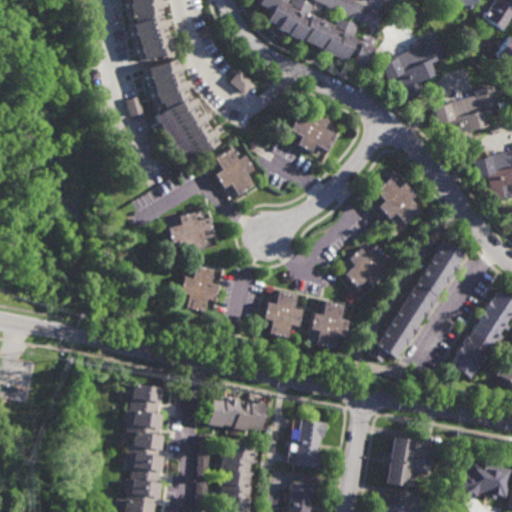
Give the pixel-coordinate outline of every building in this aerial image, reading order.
[(155,0),(156,2),(162,2),(163,9),(157,10),(158,22),(164,20),(166,28),(161,30),(164,39),(170,38),(172,45),(167,47),(168,51),(139,61),(128,28),(130,28),(129,19),(126,19),(125,0),(155,0)] [(350,0),(381,14),(373,30),(309,1),(309,0),(286,0),(283,7),(286,8),(290,0),(295,0),(301,3),(301,4),(310,8),(304,21),(306,21),(307,18),(332,29),(337,18),(356,27),(351,39),(361,44),(361,45),(373,51),(370,56),(369,56),(362,68),(361,67),(360,70),(356,68),(357,66),(353,64),(352,65),(327,54),(326,57),(319,54),(320,53),(301,45),(301,44),(298,43),(297,44),(284,38),(284,37),(275,33),(276,31),(263,25),(268,14),(254,7),(257,0),(350,0)] [(474,0),(467,12),(458,6),(455,12),(448,8),(451,4),(445,0),(474,0)] [(511,0),(511,16),(506,24),(505,23),(496,35),(480,22),(482,19),(480,18),(482,15),(481,15),(483,13),(484,14),(494,1),(496,2),(497,0),(511,0)] [(418,80),(423,92),(405,100),(395,76),(385,80),(379,63),(419,46),(417,41),(435,34),(444,56),(428,63),(433,74),(418,80)] [(511,72),(509,70),(511,67),(499,58),(498,60),(494,57),(495,55),(492,53),(505,35),(511,40),(511,72)] [(174,66),(180,63),(182,70),(177,72),(180,83),(186,81),(188,87),(181,89),(183,93),(189,102),(193,99),(196,104),(192,107),(197,118),(203,114),(205,118),(200,122),(207,132),(213,127),(217,133),(212,136),(216,142),(182,163),(181,161),(188,155),(185,150),(183,151),(181,147),(183,147),(175,134),(173,135),(171,132),(173,131),(165,118),(163,119),(162,117),(163,116),(159,110),(157,111),(156,110),(161,107),(158,101),(155,101),(143,70),(171,60),(174,66)] [(251,82),(236,70),(226,82),(241,94),(251,82)] [(497,110),(480,115),(483,127),(468,130),(471,141),(451,146),(445,121),(435,124),(430,106),(474,96),(472,91),(492,86),(497,110)] [(326,119),(321,127),(335,135),(325,154),(312,147),(308,154),(292,145),(298,135),(286,128),(295,112),(307,118),(311,111),(326,119)] [(153,131),(148,124),(155,120),(160,126),(153,131)] [(162,147),(158,140),(165,135),(169,142),(162,147)] [(243,154),(252,168),(244,173),(251,186),(234,196),(227,183),(219,188),(210,173),(218,169),(211,157),(228,147),(235,159),(243,154)] [(511,181),(507,182),(509,195),(490,200),(484,174),(473,177),(470,159),(511,150),(511,181)] [(172,162),(168,155),(174,151),(179,158),(172,162)] [(396,188),(402,182),(414,195),(408,200),(417,211),(401,225),(392,215),(387,220),(374,206),(380,200),(372,191),(387,177),(396,188)] [(193,219),(206,217),(210,234),(197,237),(199,248),(183,251),(181,243),(168,246),(164,227),(177,224),(175,215),(191,211),(193,219)] [(422,318),(421,317),(415,327),(416,328),(402,350),(400,349),(394,359),(386,354),(380,363),(366,354),(440,240),(459,253),(455,260),(457,261),(433,299),(434,300),(422,318)] [(387,260),(378,268),(383,274),(369,287),(364,280),(353,289),(341,275),(352,265),(346,258),(358,247),(364,254),(374,245),(387,260)] [(210,269),(208,283),(216,285),(213,301),(203,299),(200,313),(179,309),(182,295),(176,294),(180,276),(189,278),(192,265),(210,269)] [(511,307),(509,312),(511,314),(511,319),(507,316),(503,323),(507,326),(505,330),(500,327),(496,333),(501,337),(497,343),(492,340),(488,346),(492,349),(489,353),(485,350),(481,356),(486,360),(483,364),(478,361),(474,367),(479,371),(477,376),(471,372),(467,378),(447,365),(453,355),(451,354),(456,346),(458,348),(460,344),(458,343),(463,336),(465,337),(476,320),(474,318),(479,310),(480,311),(482,309),(480,307),(485,300),(487,301),(494,290),(511,301),(511,307)] [(292,307),(301,309),(297,329),(288,327),(285,340),(264,335),(267,322),(260,320),(264,301),(272,302),(274,291),(294,295),(292,307)] [(339,319),(348,321),(344,339),(335,337),(332,350),(312,346),(315,333),(306,330),(311,312),(320,315),(323,301),(342,305),(339,319)] [(511,388),(503,383),(504,381),(493,374),(511,343),(511,388)] [(154,414),(158,415),(154,436),(158,436),(155,457),(160,458),(155,485),(157,485),(153,506),(149,506),(148,511),(122,511),(124,504),(123,504),(123,501),(125,501),(128,482),(127,481),(129,467),(121,466),(125,444),(127,444),(129,434),(123,433),(124,424),(127,425),(129,411),(124,410),(129,384),(158,389),(154,414)] [(235,398),(235,401),(247,403),(247,400),(253,401),(253,400),(256,401),(256,402),(262,403),(257,431),(244,429),(244,431),(229,429),(230,427),(221,425),(221,427),(203,425),(208,396),(220,398),(221,396),(235,398)] [(321,438),(318,437),(315,455),(319,456),(317,469),(292,466),(295,441),(289,440),(290,429),(296,430),(298,420),(323,424),(321,438)] [(207,479),(194,478),(197,436),(209,436),(207,479)] [(422,466),(423,457),(431,459),(428,476),(408,473),(406,488),(385,485),(393,438),(414,441),(410,465),(422,466)] [(249,463),(247,462),(246,474),(247,474),(247,472),(252,473),(251,476),(247,476),(246,487),(247,487),(245,498),(250,499),(250,501),(248,501),(247,501),(251,502),(251,504),(247,503),(245,511),(214,511),(215,509),(218,509),(219,498),(217,497),(219,484),(217,484),(219,471),(217,471),(220,456),(222,456),(224,443),(252,448),(249,463)] [(507,466),(460,461),(457,494),(494,499),(494,496),(503,497),(507,466)] [(204,511),(191,511),(194,482),(206,483),(204,511)] [(313,499),(309,499),(306,511),(285,511),(290,482),(315,486),(313,499)] [(278,511),(271,509),(273,496),(280,497),(278,511)] [(406,508),(408,508),(407,511),(381,511),(383,505),(386,505),(388,496),(407,499),(406,508)] [(482,511),(448,511),(451,498),(484,504),(482,511)]
